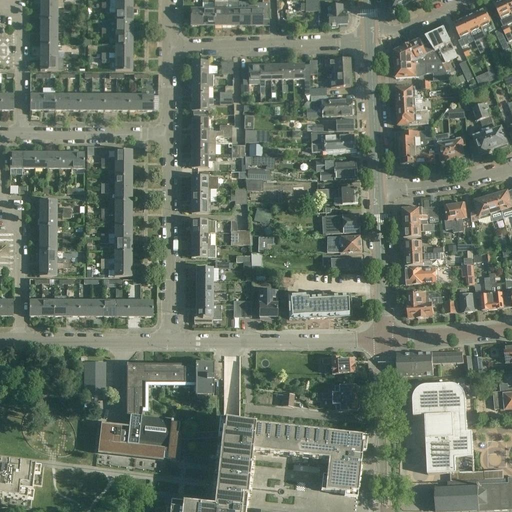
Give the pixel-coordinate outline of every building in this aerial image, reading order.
[(58,9),(57,0),(40,0),(41,9),(58,9)] [(133,9),(132,0),(115,0),(116,9),(133,9)] [(403,8),(403,7),(410,4),(407,0),(389,0),(390,10),(394,12),(395,11),(396,12),(399,10),(403,8)] [(511,24),(511,15),(506,2),(505,2),(505,1),(500,3),(501,4),(495,6),(503,23),(505,27),(505,28),(508,26),(511,24)] [(320,28),(330,27),(330,30),(338,30),(338,27),(348,26),(347,9),(343,9),(342,7),(329,7),(329,4),(321,4),(321,2),(306,2),(306,5),(301,5),(301,12),(306,12),(305,13),(319,13),(320,28)] [(203,5),(203,11),(203,27),(215,27),(215,11),(215,5),(203,5)] [(215,11),(215,27),(227,28),(227,11),(227,5),(215,5),(215,11)] [(227,5),(227,11),(227,28),(239,28),(239,11),(239,5),(227,5)] [(41,9),(41,21),(58,21),(58,13),(58,9),(41,9)] [(133,22),(133,9),(116,9),(116,22),(133,22)] [(480,12),(480,13),(476,15),(483,30),(482,30),(486,39),(490,37),(489,34),(495,31),(486,11),(485,12),(484,10),(480,12)] [(191,27),(203,27),(203,11),(191,11),(191,27)] [(239,11),(239,28),(251,28),(251,11),(239,11)] [(263,11),(251,11),(251,28),(263,28),(263,11)] [(476,15),(475,16),(474,15),(469,17),(470,18),(465,20),(472,35),(471,35),(472,37),(477,34),(477,33),(482,30),(483,30),(476,15)] [(465,20),(464,21),(463,20),(459,22),(460,23),(454,26),(462,42),(467,39),(466,38),(471,35),(472,35),(465,20)] [(41,21),(40,34),(58,34),(58,21),(41,21)] [(133,35),(133,22),(116,22),(107,22),(107,29),(110,29),(110,34),(116,35),(133,35)] [(502,28),(509,43),(511,41),(511,37),(510,34),(511,34),(508,26),(505,28),(505,27),(502,28)] [(442,29),(435,33),(432,34),(433,36),(440,51),(446,64),(458,59),(445,30),(443,31),(442,29)] [(509,49),(500,30),(495,32),(504,51),(509,49)] [(58,47),(58,34),(40,34),(40,46),(58,47)] [(133,47),(133,35),(116,35),(116,47),(133,47)] [(435,52),(436,53),(440,51),(433,36),(426,39),(431,46),(435,52)] [(426,39),(411,46),(411,45),(402,48),(403,50),(396,53),(395,55),(395,66),(416,65),(416,58),(418,57),(418,65),(426,65),(442,64),(436,53),(435,52),(427,56),(424,49),(431,46),(426,39)] [(40,59),(58,59),(58,47),(40,46),(40,59)] [(133,60),(133,47),(116,47),(116,59),(133,60)] [(58,59),(40,59),(40,72),(64,72),(64,64),(64,59),(58,59)] [(133,60),(116,59),(116,72),(133,72),(133,60)] [(335,75),(350,74),(350,60),(326,62),(326,69),(335,68),(335,75)] [(192,64),(192,76),(208,76),(208,64),(192,64)] [(442,64),(426,65),(418,65),(416,65),(395,66),(396,80),(419,79),(426,76),(433,75),(433,83),(451,82),(443,65),(442,64)] [(466,64),(461,67),(468,81),(473,79),(466,64)] [(271,82),(283,82),(282,66),(271,67),(271,82)] [(283,82),(294,81),(293,66),(282,66),(283,82)] [(310,66),(304,66),(293,66),(294,81),(304,81),(305,96),(311,96),(311,90),(310,76),(310,73),(310,66)] [(260,82),(260,67),(248,67),(249,75),(243,75),(243,87),(249,87),(250,92),(261,92),(260,87),(260,82)] [(271,82),(271,67),(260,67),(260,82),(260,87),(264,87),(264,88),(265,88),(265,82),(271,82)] [(351,88),(350,74),(335,75),(336,81),(331,82),(331,90),(351,88)] [(213,76),(208,76),(192,76),(192,88),(208,88),(213,88),(213,76)] [(454,81),(457,87),(466,83),(463,76),(454,81)] [(486,85),(483,78),(476,80),(480,88),(486,85)] [(192,100),(208,101),(208,88),(192,88),(192,100)] [(396,90),(397,96),(396,97),(396,102),(416,100),(415,89),(396,90)] [(141,96),(141,112),(154,112),(154,96),(154,91),(141,91),(141,96)] [(352,101),(327,102),(327,95),(311,96),(311,104),(321,103),(322,111),(352,109),(352,101)] [(14,112),(14,96),(1,96),(1,112),(14,112)] [(43,112),(43,96),(30,96),(30,112),(43,112)] [(55,96),(43,96),(43,112),(55,112),(55,96)] [(67,112),(67,96),(55,96),(55,112),(67,112)] [(80,96),(67,96),(67,112),(80,112),(80,96)] [(92,112),(92,96),(80,96),(80,112),(92,112)] [(104,96),(92,96),(92,112),(104,112),(104,96)] [(117,112),(117,96),(104,96),(104,112),(117,112)] [(129,96),(117,96),(117,112),(129,112),(129,96)] [(141,112),(141,96),(129,96),(129,112),(141,112)] [(213,101),(208,101),(192,100),(192,113),(193,113),(193,117),(208,117),(208,107),(213,107),(213,101)] [(397,101),(396,102),(396,106),(397,107),(398,113),(416,112),(423,111),(422,100),(416,100),(397,101)] [(481,156),(496,150),(489,131),(488,126),(486,121),(490,119),(487,112),(489,111),(487,106),(485,106),(472,111),(477,124),(480,123),(483,130),(473,134),(475,139),(477,146),(481,156)] [(352,117),(352,109),(322,111),(306,111),(307,119),(322,119),(326,119),(329,119),(352,117)] [(448,121),(464,120),(464,110),(448,110),(448,121)] [(416,112),(398,113),(398,128),(417,127),(429,126),(428,111),(423,111),(416,112)] [(253,118),(245,118),(245,131),(253,131),(253,118)] [(496,150),(501,149),(501,150),(508,148),(507,147),(508,146),(502,129),(496,132),(495,129),(491,119),(490,119),(486,121),(488,126),(489,131),(496,150)] [(328,133),(353,134),(353,128),(355,126),(355,123),(353,122),(353,121),(336,122),(336,127),(333,127),(332,128),(328,128),(328,133)] [(192,122),(192,133),(209,133),(213,133),(213,130),(208,130),(208,122),(192,122)] [(266,145),(267,132),(256,132),(256,139),(245,138),(245,145),(266,145)] [(192,133),(192,145),(216,145),(217,140),(218,138),(223,138),(223,133),(220,133),(217,133),(213,133),(209,133),(192,133)] [(420,149),(425,149),(435,148),(434,142),(434,140),(426,141),(425,133),(402,135),(402,140),(399,140),(400,150),(401,150),(417,149),(420,149)] [(314,146),(319,146),(324,146),(324,147),(354,145),(353,137),(330,139),(330,134),(323,134),(323,136),(314,137),(314,146)] [(447,162),(453,161),(453,160),(450,142),(450,135),(434,137),(434,140),(434,142),(435,148),(436,156),(440,156),(441,162),(446,161),(447,162)] [(450,142),(453,160),(453,161),(459,160),(459,159),(465,158),(463,149),(467,148),(465,140),(450,142)] [(216,145),(192,145),(192,157),(208,157),(216,157),(216,145)] [(355,153),(354,145),(324,147),(324,146),(319,146),(314,146),(309,146),(310,155),(324,155),(355,153)] [(409,166),(411,166),(412,167),(413,168),(414,168),(415,168),(416,168),(417,167),(417,166),(436,165),(436,156),(435,148),(425,149),(426,154),(420,155),(420,149),(417,149),(401,150),(400,150),(401,169),(410,169),(409,166)] [(115,151),(115,165),(132,165),(132,152),(115,151)] [(22,170),(22,154),(10,154),(10,170),(22,170)] [(35,154),(22,154),(22,170),(35,170),(35,154)] [(48,154),(35,154),(35,170),(48,170),(48,154)] [(60,154),(48,154),(48,170),(60,170),(60,154)] [(72,154),(60,154),(60,170),(72,170),(72,154)] [(85,154),(72,154),(72,170),(85,170),(85,154)] [(216,157),(208,157),(192,157),(192,170),(208,170),(208,163),(216,163),(216,157)] [(266,160),(252,159),(251,167),(266,167),(266,160)] [(320,166),(320,174),(356,172),(355,164),(320,166)] [(132,165),(115,165),(115,177),(132,177),(132,165)] [(247,180),(266,180),(266,172),(248,171),(247,180)] [(356,180),(356,172),(320,174),(320,181),(335,181),(356,180)] [(132,177),(115,177),(115,190),(132,190),(132,177)] [(192,179),(192,191),(216,191),(218,191),(218,178),(208,178),(192,179)] [(265,193),(265,182),(249,181),(248,193),(265,193)] [(357,189),(335,190),(314,192),(315,201),(331,200),(332,207),(358,205),(357,189)] [(132,202),(132,190),(115,190),(115,202),(132,202)] [(216,203),(216,191),(192,191),(192,203),(210,203),(216,203)] [(236,206),(242,206),(241,191),(236,191),(236,199),(231,199),(231,203),(236,203),(236,206)] [(511,201),(511,202),(508,193),(503,194),(502,193),(498,195),(498,196),(497,196),(503,220),(511,217),(511,201)] [(497,196),(492,197),(491,196),(487,198),(487,199),(486,199),(492,223),(503,220),(497,196)] [(474,202),(477,212),(471,214),(471,224),(478,222),(479,224),(482,223),(487,225),(492,223),(486,199),(485,199),(484,199),(480,200),(479,201),(474,202)] [(40,202),(39,215),(57,215),(57,202),(40,202)] [(115,215),(132,215),(132,202),(115,202),(115,215)] [(210,209),(210,203),(192,203),(192,216),(208,216),(208,209),(210,209)] [(465,205),(464,205),(463,204),(460,204),(460,206),(455,207),(459,233),(464,233),(463,221),(467,220),(465,205)] [(459,233),(455,207),(451,207),(450,206),(447,206),(446,208),(445,208),(447,222),(445,222),(446,232),(453,231),(453,234),(459,233)] [(404,212),(403,213),(400,213),(400,227),(403,226),(404,227),(421,226),(423,226),(428,226),(428,221),(430,221),(430,224),(439,224),(438,209),(423,210),(406,211),(404,212)] [(254,222),(265,224),(268,212),(257,210),(254,222)] [(57,215),(39,215),(39,227),(57,227),(57,219),(57,215)] [(132,228),(132,215),(115,215),(115,227),(132,228)] [(327,236),(359,234),(358,216),(326,218),(327,236)] [(192,223),(192,235),(210,235),(216,235),(216,223),(192,223)] [(421,226),(404,227),(404,232),(402,234),(403,237),(404,238),(404,240),(421,239),(422,233),(434,233),(434,225),(428,226),(423,226),(421,226)] [(57,227),(39,227),(39,240),(57,240),(57,227)] [(115,240),(132,240),(132,228),(115,227),(115,240)] [(210,247),(210,235),(192,235),(192,247),(210,247)] [(361,240),(360,239),(360,238),(341,239),(327,239),(327,254),(343,255),(361,254),(360,245),(361,243),(361,240)] [(267,239),(259,239),(259,254),(267,254),(267,239)] [(39,252),(57,252),(57,240),(39,240),(39,252)] [(132,253),(132,240),(115,240),(115,253),(132,253)] [(404,244),(404,246),(403,247),(403,251),(405,251),(405,257),(425,256),(424,248),(422,248),(422,243),(404,244)] [(216,247),(210,247),(192,247),(192,259),(216,259),(216,247)] [(57,252),(39,252),(39,265),(57,265),(57,252)] [(114,265),(132,265),(132,253),(115,253),(114,265)] [(405,257),(405,261),(404,263),(404,266),(406,267),(406,269),(423,268),(423,262),(441,261),(440,255),(435,255),(434,255),(425,256),(405,257)] [(343,258),(325,257),(325,271),(331,271),(344,271),(344,272),(361,272),(361,270),(363,269),(363,266),(361,265),(361,260),(343,260),(343,258)] [(39,278),(57,278),(57,270),(70,270),(70,265),(63,265),(57,265),(39,265),(39,278)] [(132,278),(132,265),(114,265),(114,278),(132,278)] [(475,287),(473,267),(465,268),(466,288),(475,287)] [(433,269),(406,271),(406,277),(406,281),(406,280),(407,287),(434,285),(433,269)] [(197,270),(197,282),(213,282),(218,282),(218,270),(216,270),(197,270)] [(502,311),(504,310),(504,309),(508,309),(506,295),(502,295),(502,286),(496,286),(495,274),(489,275),(489,280),(493,312),(497,311),(498,311),(502,311)] [(475,287),(475,291),(476,298),(476,300),(481,299),(483,313),(483,312),(484,313),(487,313),(488,312),(493,312),(489,280),(484,281),(486,296),(481,297),(480,287),(475,287)] [(213,282),(197,282),(196,294),(213,294),(213,282)] [(472,291),(472,296),(467,297),(466,292),(460,293),(462,315),(475,313),(473,299),(476,298),(475,291),(472,291)] [(259,292),(259,305),(259,319),(277,319),(278,292),(259,292)] [(213,294),(196,294),(196,306),(213,306),(213,302),(227,302),(227,294),(213,294)] [(349,297),(327,298),(327,295),(321,295),(321,298),(307,299),(307,297),(288,298),(289,321),(351,318),(349,297)] [(408,296),(408,297),(407,298),(408,301),(408,302),(408,307),(429,306),(429,305),(429,295),(408,296)] [(1,302),(1,318),(13,318),(13,302),(1,302)] [(42,318),(42,302),(30,302),(30,318),(42,318)] [(55,302),(42,302),(42,318),(55,318),(55,302)] [(67,318),(67,302),(55,302),(55,318),(67,318)] [(79,302),(67,302),(67,318),(79,318),(79,302)] [(91,318),(91,302),(79,302),(79,318),(91,318)] [(104,302),(91,302),(91,318),(104,318),(104,302)] [(116,318),(116,302),(104,302),(104,318),(116,318)] [(128,302),(116,302),(116,318),(128,318),(128,302)] [(140,319),(140,302),(128,302),(128,318),(140,319)] [(153,302),(140,302),(140,319),(153,319),(153,302)] [(445,303),(445,304),(446,315),(457,314),(456,303),(451,303),(445,303)] [(429,306),(408,307),(408,320),(418,320),(427,320),(427,318),(434,318),(433,305),(429,305),(429,306)] [(213,306),(196,306),(196,319),(194,319),(194,325),(213,325),(213,320),(221,320),(221,306),(213,306)] [(463,354),(433,355),(432,355),(397,356),(398,378),(434,376),(433,367),(464,365),(465,372),(473,371),(471,358),(463,359),(463,354)] [(354,375),(356,375),(356,371),(356,367),(354,367),(354,366),(354,362),(339,362),(339,360),(322,360),(322,366),(332,366),(332,376),(354,375)] [(106,364),(85,364),(85,397),(106,397),(106,364)] [(221,381),(222,381),(222,371),(221,371),(221,365),(214,365),(204,365),(195,365),(195,366),(150,366),(150,385),(167,385),(195,385),(195,397),(213,397),(213,381),(216,381),(216,379),(221,379),(221,381)] [(173,421),(145,418),(145,385),(150,385),(150,366),(128,366),(127,366),(127,416),(130,417),(129,428),(120,427),(120,428),(112,427),(112,426),(101,424),(98,454),(163,462),(163,460),(178,462),(181,439),(221,437),(222,433),(181,435),(181,434),(178,433),(179,424),(173,423),(173,421)] [(510,385),(499,386),(500,393),(492,394),(494,411),(504,410),(504,412),(511,411),(511,390),(510,391),(510,385)] [(332,401),(356,399),(356,395),(359,393),(358,388),(355,387),(355,386),(334,388),(334,394),(322,395),(322,401),(332,401)] [(451,483),(455,483),(468,482),(468,474),(475,474),(475,473),(473,433),(468,433),(466,398),(466,396),(465,394),(464,392),(463,391),(462,390),(461,389),(460,388),(457,387),(455,386),(454,386),(451,386),(427,387),(426,387),(423,388),(421,389),(420,389),(418,391),(417,392),(416,394),(415,395),(414,397),(413,400),(413,402),(414,418),(425,417),(428,476),(450,475),(451,483)] [(281,395),(280,407),(292,408),(293,396),(281,395)] [(359,405),(356,404),(356,399),(332,401),(332,406),(335,406),(336,412),(341,413),(356,413),(356,412),(359,410),(359,405)] [(245,511),(247,499),(252,453),(286,457),(328,461),(325,493),(357,497),(364,437),(231,423),(223,422),(222,433),(221,437),(216,490),(214,506),(214,508),(171,503),(170,508),(168,507),(167,511),(245,511)] [(0,507),(30,511),(33,486),(41,487),(44,468),(1,463),(1,464),(0,463),(0,507)] [(499,481),(504,480),(504,472),(492,472),(485,473),(485,481),(499,481)] [(477,511),(479,511),(478,511),(491,511),(511,511),(511,479),(504,480),(499,481),(485,481),(485,473),(475,473),(475,474),(468,474),(468,482),(455,483),(455,488),(436,489),(436,491),(429,491),(429,496),(428,496),(428,508),(430,508),(429,511),(477,511)]
